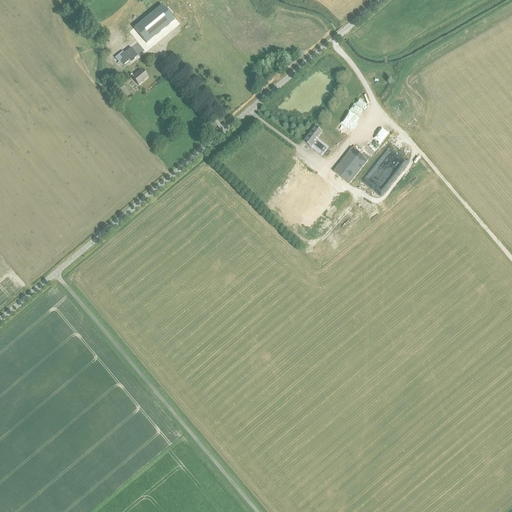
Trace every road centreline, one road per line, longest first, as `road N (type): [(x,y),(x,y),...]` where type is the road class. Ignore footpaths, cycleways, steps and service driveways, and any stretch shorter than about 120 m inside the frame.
road 1 (unclassified): [(0,320),(381,0)]
road 2 (track): [(257,511),(55,273)]
road 3 (track): [(511,257),(404,133)]
